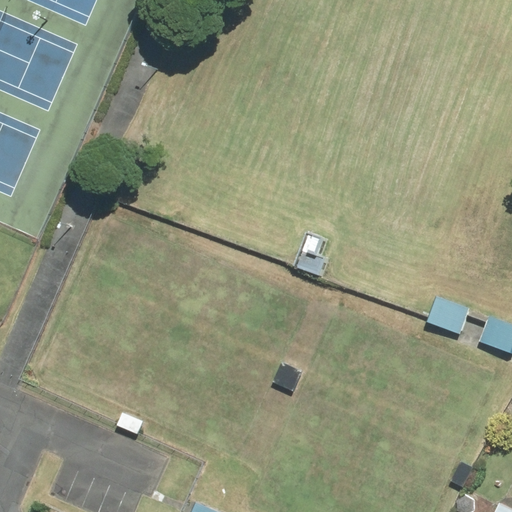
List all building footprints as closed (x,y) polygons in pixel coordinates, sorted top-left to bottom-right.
[(0,0),(0,214),(38,231),(139,0),(0,0)] [(307,229),(296,262),(323,270),(328,253),(320,250),(325,235),(307,229)] [(433,314),(432,318),(464,330),(470,312),(473,306),(441,294),(433,314)] [(488,317),(481,335),(511,346),(511,318),(490,311),(488,317)] [(287,361),(278,380),(294,387),(302,368),(287,361)] [(125,408),(120,420),(142,430),(147,417),(125,408)] [(466,457),(456,477),(467,483),(478,463),(466,457)] [(225,511),(198,500),(193,511),(225,511)]
